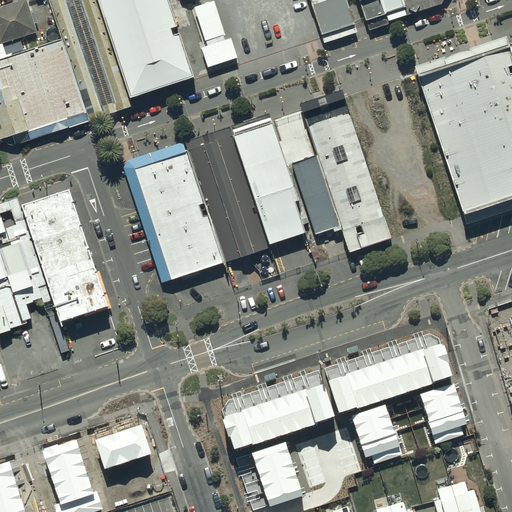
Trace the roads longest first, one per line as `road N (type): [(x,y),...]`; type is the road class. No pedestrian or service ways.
road 1 (residential): [(82,151),(511,2)]
road 2 (residential): [(444,272),(511,500)]
road 3 (residential): [(82,151),(157,368)]
road 4 (tertiary): [(388,290),(371,310),(257,347),(209,351)]
road 5 (tertiary): [(209,351),(249,326),(352,293),(388,290)]
road 6 (tertiary): [(157,368),(0,422)]
road 7 (residential): [(157,368),(204,511)]
